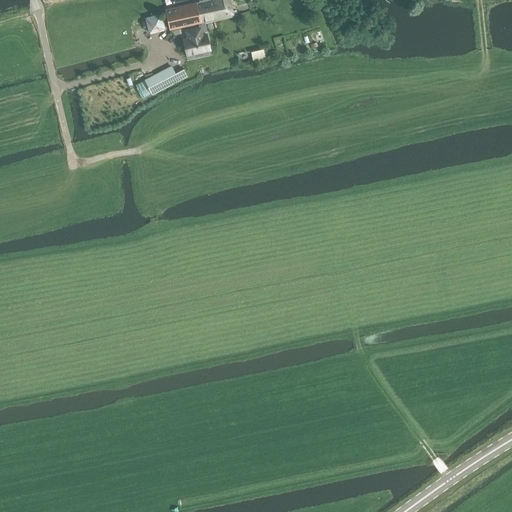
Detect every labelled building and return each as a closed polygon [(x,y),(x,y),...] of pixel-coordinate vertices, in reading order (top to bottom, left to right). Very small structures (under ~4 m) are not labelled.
[(199,1),(196,2),(201,23),(201,24),(204,23),(233,16),(237,15),(236,10),(232,11),(229,0),(199,0),(199,1)] [(169,30),(198,23),(201,23),(196,2),(164,9),(169,30)] [(148,34),(165,30),(161,13),(144,17),(148,34)] [(206,30),(204,23),(201,24),(201,23),(198,23),(199,29),(186,32),(187,33),(189,33),(190,40),(183,41),(187,61),(210,56),(205,35),(201,36),(200,33),(205,32),(206,30)] [(265,58),(263,50),(250,53),(252,61),(265,58)] [(187,76),(183,68),(147,87),(152,94),(187,76)]
